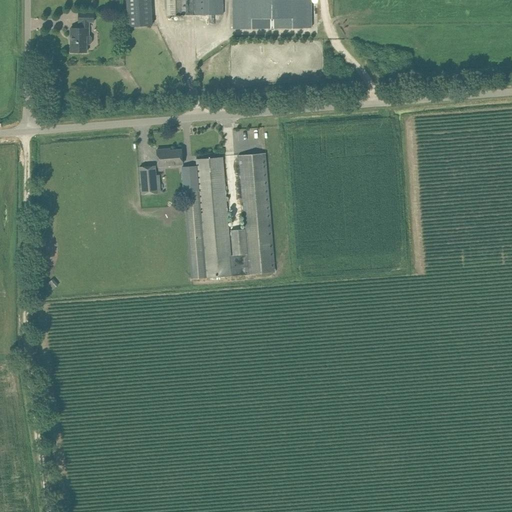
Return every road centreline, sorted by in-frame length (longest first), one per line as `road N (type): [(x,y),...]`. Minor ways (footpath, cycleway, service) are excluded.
road 1 (unclassified): [(25,129),(511,92)]
road 2 (track): [(25,129),(25,345),(49,511)]
road 3 (unclassified): [(25,129),(24,0)]
